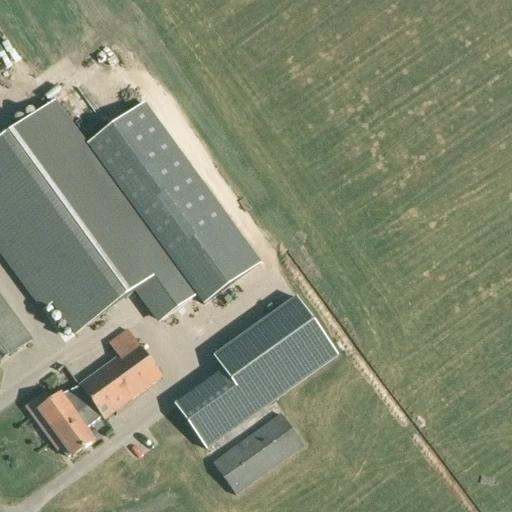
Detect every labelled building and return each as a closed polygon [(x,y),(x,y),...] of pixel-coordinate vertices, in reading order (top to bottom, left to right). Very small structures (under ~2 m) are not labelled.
[(194,300),(53,106),(0,143),(0,245),(46,310),(54,304),(77,336),(140,290),(163,322),(194,300)] [(210,315),(250,287),(214,239),(175,267),(210,315)] [(0,365),(32,341),(0,297),(0,365)] [(78,385),(84,392),(67,404),(60,396),(50,404),(44,396),(27,409),(52,444),(54,442),(61,450),(62,450),(68,459),(71,456),(73,458),(94,443),(85,430),(102,418),(104,421),(162,379),(128,330),(108,344),(117,358),(78,385)] [(257,416),(227,374),(176,411),(206,453),(257,416)] [(304,447),(281,416),(215,465),(237,496),(304,447)]
